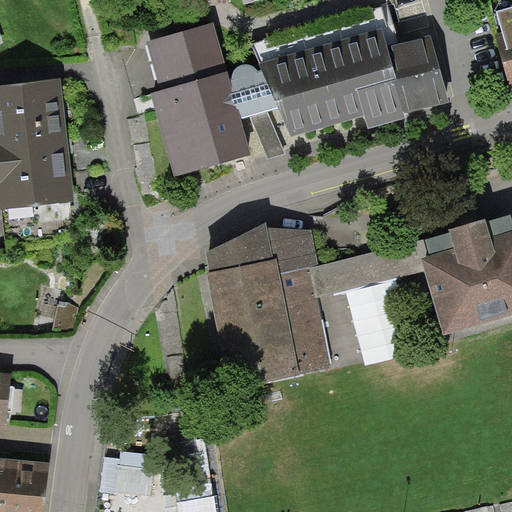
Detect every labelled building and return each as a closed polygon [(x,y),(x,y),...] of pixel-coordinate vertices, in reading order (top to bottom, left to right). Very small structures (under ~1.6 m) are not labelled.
[(511,10),(495,14),(511,79),(511,10)] [(214,23),(146,43),(161,95),(152,98),(174,174),(249,152),(240,120),(251,117),(268,159),(286,154),(268,112),(278,109),(292,139),(362,118),(364,118),(367,128),(418,114),(416,109),(448,101),(429,36),(394,46),(387,25),(228,71),(214,23)] [(68,81),(0,90),(0,183),(4,212),(84,201),(68,81)] [(279,231),(208,248),(242,386),(331,365),(315,296),(431,268),(450,341),(511,322),(511,208),(422,232),(423,244),(325,265),(317,231),(279,231)] [(11,374),(0,372),(0,424),(6,426),(11,374)] [(511,511),(511,495),(445,511),(214,511),(198,431),(167,439),(178,511),(511,511)] [(0,511),(43,511),(49,463),(0,457),(0,511)]
